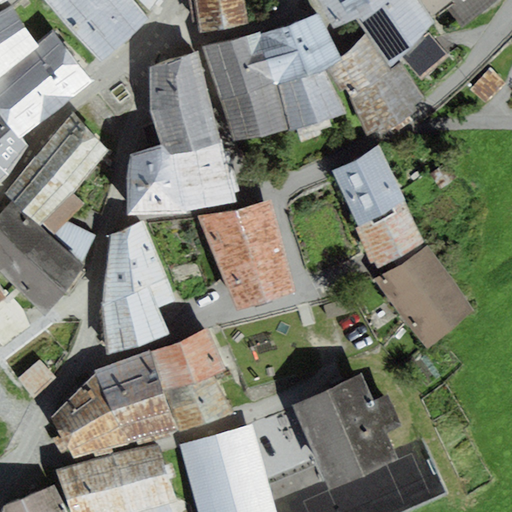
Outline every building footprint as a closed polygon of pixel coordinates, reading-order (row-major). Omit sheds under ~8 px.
[(138,0),(40,0),(98,62),(151,12),(138,0)] [(195,0),(201,32),(245,25),(240,0),(195,0)] [(423,0),(324,0),(338,23),(358,17),(395,67),(401,62),(424,92),(451,54),(427,28),(438,22),(423,0)] [(12,8),(0,14),(0,69),(36,47),(12,8)] [(318,9),(204,43),(235,140),(350,109),(328,62),(344,54),(318,9)] [(54,36),(0,81),(0,107),(23,135),(91,78),(54,36)] [(199,50),(152,61),(153,105),(169,136),(174,147),(220,136),(199,50)] [(370,51),(338,69),(368,125),(410,103),(393,74),(387,78),(370,51)] [(0,113),(0,175),(24,144),(0,113)] [(9,193),(44,221),(105,148),(70,119),(9,193)] [(169,136),(132,154),(128,207),(192,205),(237,193),(220,136),(174,147),(169,136)] [(378,152),(336,173),(361,223),(402,203),(378,152)] [(269,201),(210,220),(240,300),(291,285),(269,201)] [(423,245),(402,203),(361,223),(382,265),(423,245)] [(11,207),(0,218),(0,269),(47,313),(83,274),(11,207)] [(107,234),(106,347),(169,329),(151,281),(165,275),(148,226),(107,234)] [(424,255),(378,280),(429,347),(472,315),(424,255)] [(0,289),(0,344),(27,324),(0,289)] [(183,340),(196,381),(165,391),(180,432),(232,415),(198,333),(183,340)] [(183,340),(151,350),(165,391),(196,381),(183,340)] [(151,350),(104,367),(50,416),(73,456),(130,444),(178,427),(165,391),(151,350)] [(358,379),(296,407),(330,482),(392,454),(358,379)] [(275,511),(249,427),(178,450),(197,511),(275,511)] [(159,449),(60,477),(69,511),(151,511),(175,505),(159,449)] [(8,507),(10,511),(59,511),(49,488),(8,507)]
